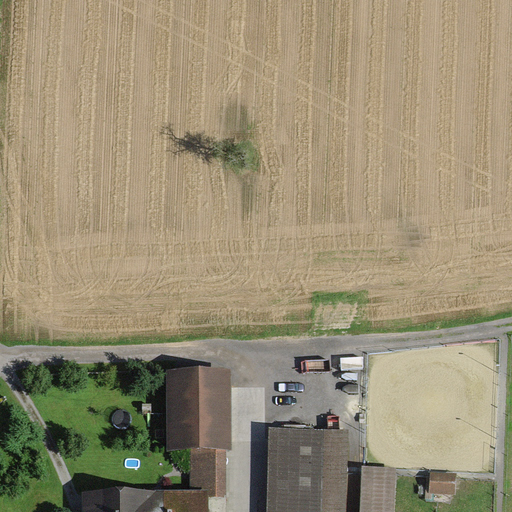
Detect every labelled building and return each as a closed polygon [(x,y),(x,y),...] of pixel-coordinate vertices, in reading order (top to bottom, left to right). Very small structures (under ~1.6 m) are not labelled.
[(223,377),(167,377),(167,453),(192,453),(192,500),(223,499),(223,377)] [(270,511),(339,511),(342,437),(272,435),(270,511)] [(363,471),(361,511),(393,511),(395,472),(363,471)] [(454,497),(454,478),(426,477),(426,496),(454,497)] [(89,511),(203,511),(203,501),(89,501),(89,511)]
